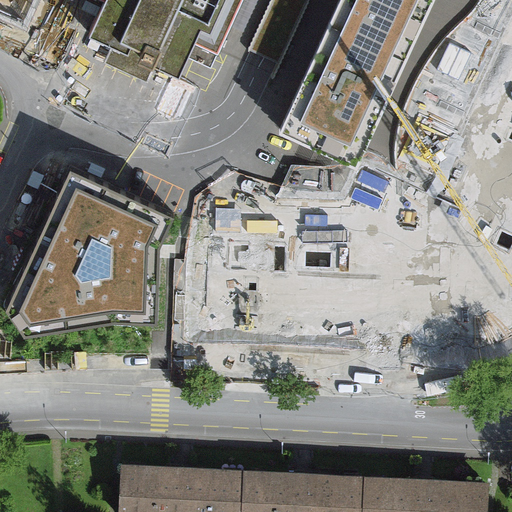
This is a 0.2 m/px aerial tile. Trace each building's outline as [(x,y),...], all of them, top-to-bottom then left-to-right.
[(30,0),(0,0),(0,9),(22,20),(30,0)] [(240,0),(106,0),(89,40),(109,49),(104,61),(144,79),(150,68),(177,80),(188,57),(191,49),(214,59),(223,38),(240,0)] [(336,0),(307,66),(272,146),(363,187),(446,0),(336,0)] [(511,80),(463,189),(450,218),(445,218),(341,212),(205,205),(201,324),(377,331),(378,301),(428,302),(437,321),(449,338),(479,346),(505,342),(511,337),(511,80)] [(180,212),(67,164),(3,320),(30,358),(117,343),(168,342),(169,255),(169,240),(180,212)] [(232,511),(234,470),(114,466),(112,511),(232,511)] [(356,511),(358,475),(234,470),(232,511),(356,511)] [(485,511),(487,482),(358,475),(356,511),(485,511)]
